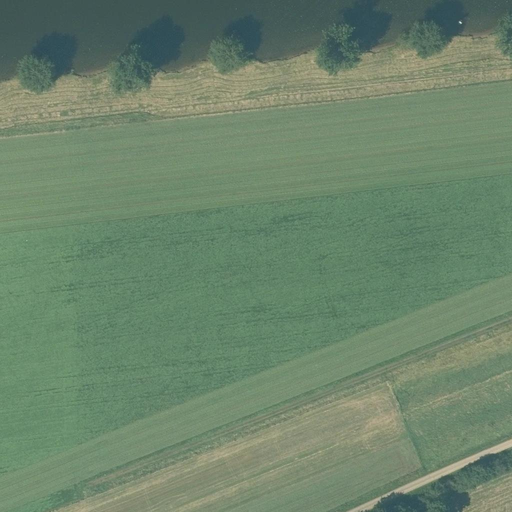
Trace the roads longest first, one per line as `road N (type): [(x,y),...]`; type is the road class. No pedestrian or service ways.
road 1 (track): [(511,319),(96,482)]
road 2 (unclassified): [(358,511),(511,444)]
